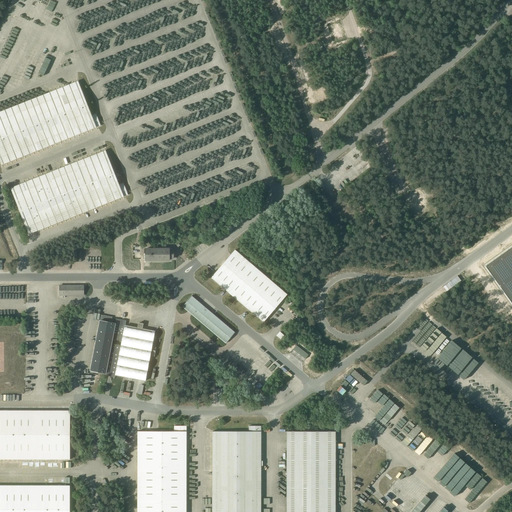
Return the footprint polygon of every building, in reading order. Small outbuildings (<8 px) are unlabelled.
[(78,81),(0,112),(0,161),(1,165),(96,127),(97,127),(101,125),(96,114),(92,115),(78,81)] [(124,197),(124,196),(128,195),(123,183),(119,185),(105,150),(11,188),(29,234),(124,197)] [(511,246),(485,266),(511,303),(511,246)] [(145,257),(145,260),(169,260),(169,258),(173,258),(173,256),(173,253),(173,251),(169,251),(169,249),(145,249),(145,253),(145,257)] [(215,273),(211,278),(224,289),(227,291),(229,293),(247,309),(250,311),(263,322),(267,317),(283,299),(287,294),(235,250),(231,255),(215,273)] [(60,286),(60,295),(62,295),(65,295),(76,295),(84,295),(84,285),(67,286),(65,286),(60,286)] [(191,296),(182,307),(188,311),(191,314),(226,343),(235,332),(213,314),(211,312),(201,304),(196,300),(191,296)] [(115,323),(112,322),(113,317),(100,315),(90,371),(105,374),(105,375),(115,377),(115,375),(128,378),(128,380),(132,380),(132,379),(145,381),(155,331),(142,329),(143,324),(138,323),(137,328),(125,325),(126,321),(116,319),(115,323)] [(305,360),(307,357),(309,355),(296,345),(293,350),(305,360)] [(0,459),(70,459),(70,411),(0,410),(0,459)] [(137,431),(137,511),(186,511),(186,432),(186,431),(186,426),(174,426),(174,431),(162,431),(160,431),(156,431),(154,431),(137,431)] [(212,431),(212,511),(260,511),(261,465),(262,465),(262,461),(261,461),(261,431),(261,430),(261,426),(249,426),(249,431),(212,431)] [(0,511),(69,511),(70,509),(70,485),(69,485),(0,485),(0,511)]
